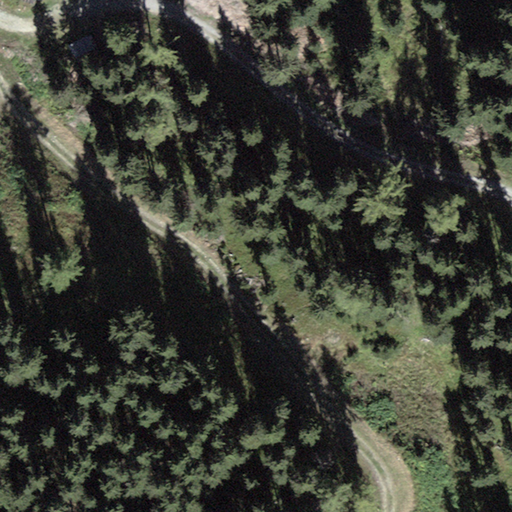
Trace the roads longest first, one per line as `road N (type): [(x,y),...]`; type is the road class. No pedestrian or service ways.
road 1 (track): [(388,511),(382,474),(206,263),(105,190),(0,86)]
road 2 (track): [(144,0),(224,46),(354,156),(490,191),(511,204)]
